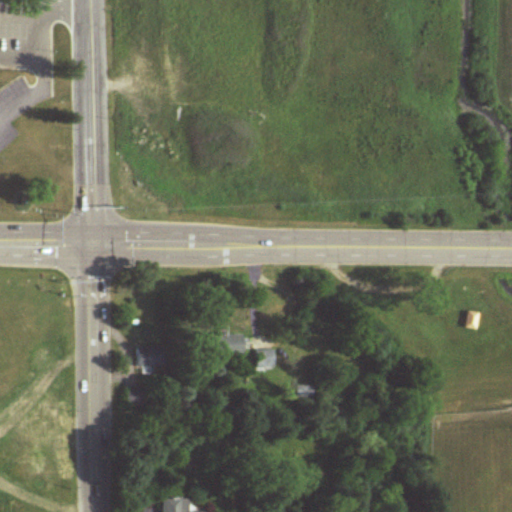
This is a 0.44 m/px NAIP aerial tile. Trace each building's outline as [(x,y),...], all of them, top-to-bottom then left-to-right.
[(475,314),(464,313),(463,330),(474,330),(475,314)] [(213,357),(240,357),(240,335),(213,335),(213,357)] [(134,347),(134,367),(164,367),(164,347),(134,347)] [(254,351),(254,369),(271,369),(271,351),(254,351)] [(124,387),(124,409),(143,409),(143,387),(124,387)] [(311,398),(311,387),(294,387),(294,398),(311,398)] [(184,511),(184,500),(158,500),(158,511),(184,511)]
